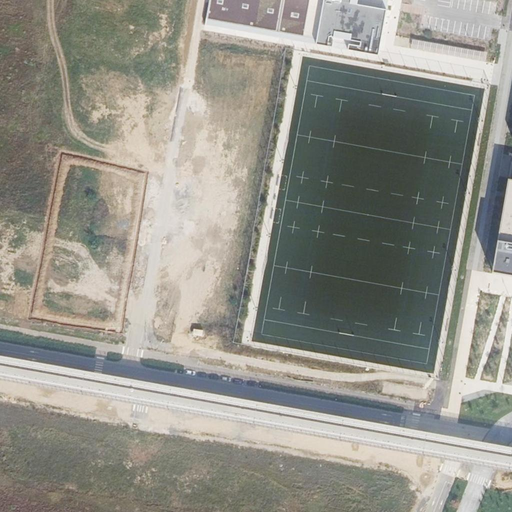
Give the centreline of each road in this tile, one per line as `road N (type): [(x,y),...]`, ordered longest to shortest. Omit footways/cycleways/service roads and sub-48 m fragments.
road 1 (tertiary): [(468,431),(125,368)]
road 2 (residential): [(169,161),(125,368)]
road 3 (residential): [(169,161),(0,124)]
road 4 (tertiary): [(125,368),(0,346)]
